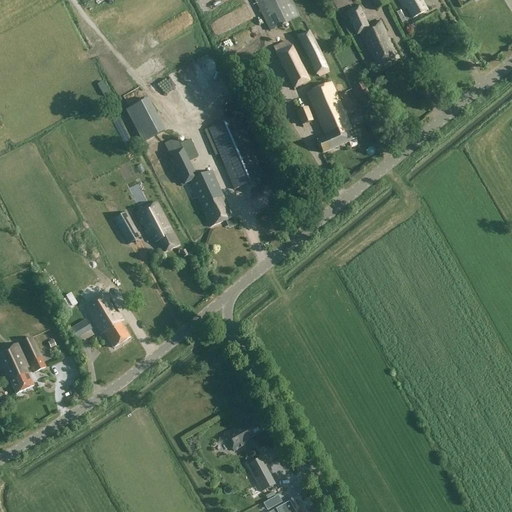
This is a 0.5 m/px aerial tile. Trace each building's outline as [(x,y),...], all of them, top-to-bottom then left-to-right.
[(299,17),(290,0),(253,0),(270,31),(299,17)] [(386,0),(370,0),(376,11),(389,5),(386,0)] [(412,19),(426,11),(421,1),(423,0),(422,0),(398,0),(404,11),(407,9),(412,19)] [(377,66),(395,57),(388,42),(389,42),(379,22),(367,27),(358,8),(347,14),(357,35),(360,34),(377,66)] [(318,78),(329,74),(328,70),(321,53),(309,32),(296,38),(315,75),(318,78)] [(293,91),(309,83),(292,48),(286,41),(272,47),(276,55),(293,91)] [(181,84),(186,82),(181,70),(176,72),(181,84)] [(109,95),(102,81),(97,85),(104,98),(109,95)] [(322,154),(356,140),(344,112),(343,113),(330,84),(307,94),(326,137),(316,141),(322,154)] [(363,109),(370,106),(373,105),(363,84),(353,88),(363,109)] [(143,143),(164,132),(147,100),(126,111),(143,143)] [(301,127),(313,122),(307,109),(295,113),(301,127)] [(352,128),(363,124),(359,115),(349,120),(352,128)] [(208,130),(224,168),(234,190),(238,189),(264,177),(238,117),(208,130)] [(183,151),(176,139),(164,145),(175,172),(174,173),(181,187),(189,183),(210,228),(232,219),(212,172),(197,179),(188,162),(197,158),(192,146),(183,151)] [(165,253),(179,246),(156,203),(135,214),(148,239),(151,237),(155,244),(159,242),(160,244),(161,244),(165,253)] [(113,220),(128,245),(141,238),(126,213),(113,220)] [(113,349),(129,339),(120,323),(123,322),(106,295),(84,308),(100,335),(104,333),(113,349)] [(34,374),(45,368),(31,338),(20,343),(34,374)] [(16,395),(34,387),(26,370),(28,368),(17,345),(0,352),(0,368),(7,383),(10,382),(16,395)] [(249,443),(248,440),(263,431),(257,420),(247,425),(245,423),(224,435),(233,452),(249,443)] [(208,474),(220,469),(210,446),(198,451),(208,474)] [(247,465),(249,470),(245,472),(251,481),(254,479),(261,493),(272,487),(258,460),(247,465)] [(278,482),(281,486),(289,482),(287,477),(278,482)] [(245,480),(241,483),(249,497),(253,495),(245,480)]
